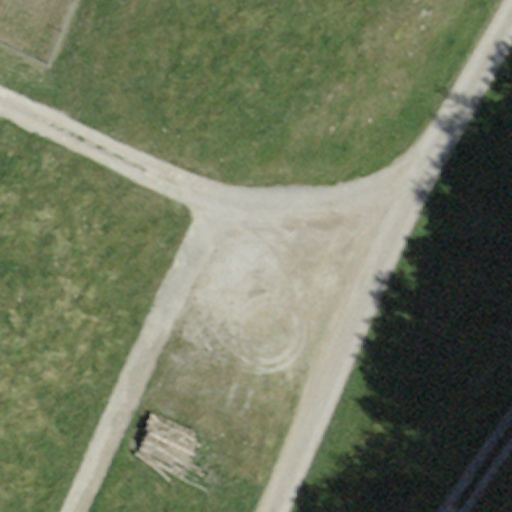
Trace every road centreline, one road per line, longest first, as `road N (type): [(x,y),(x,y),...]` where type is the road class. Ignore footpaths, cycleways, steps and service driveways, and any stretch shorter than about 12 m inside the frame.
road 1 (track): [(511,24),(419,175),(277,511)]
road 2 (track): [(0,99),(217,201),(330,197),(419,175)]
road 3 (track): [(217,201),(75,511)]
